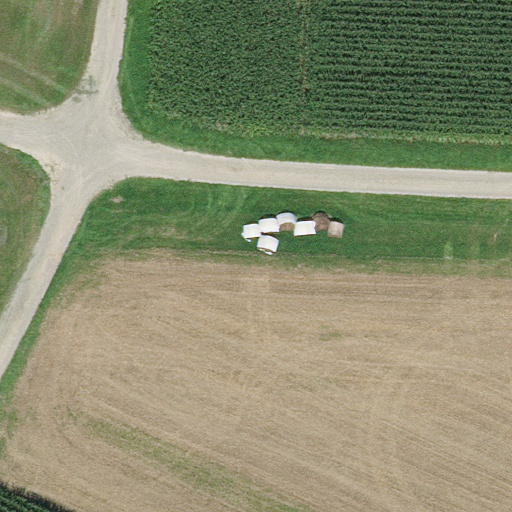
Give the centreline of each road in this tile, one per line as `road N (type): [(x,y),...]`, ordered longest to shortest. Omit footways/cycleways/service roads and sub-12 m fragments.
road 1 (unclassified): [(0,125),(97,162),(511,186)]
road 2 (track): [(0,342),(97,162)]
road 3 (track): [(111,0),(97,162)]
